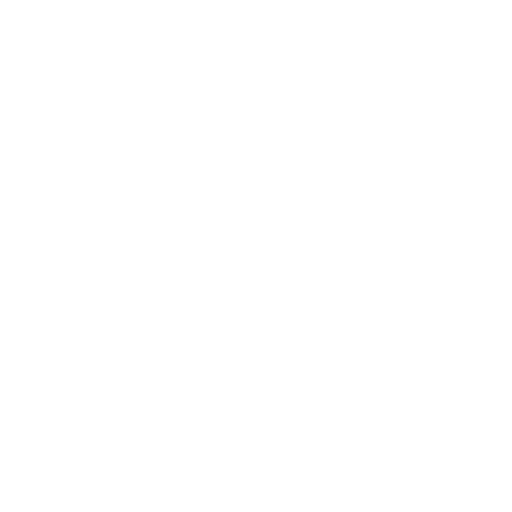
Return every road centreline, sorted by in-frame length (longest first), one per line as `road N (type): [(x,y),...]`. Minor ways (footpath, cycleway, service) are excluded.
road 1 (residential): [(288,357),(305,323),(323,31),(334,0)]
road 2 (residential): [(288,357),(269,293),(294,0)]
road 3 (residential): [(511,454),(278,429)]
road 4 (residential): [(11,405),(34,428),(194,442),(219,424)]
road 5 (residential): [(219,424),(196,403),(39,390),(11,405)]
